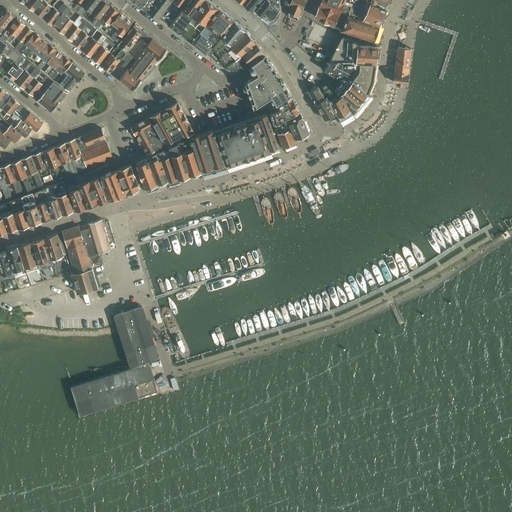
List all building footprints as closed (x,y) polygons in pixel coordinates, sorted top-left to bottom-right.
[(28,0),(26,4),(34,11),(42,0),(28,0)] [(42,0),(34,11),(43,17),(53,6),(48,2),(49,0),(42,0)] [(78,0),(79,1),(74,8),(78,11),(86,0),(78,0)] [(86,0),(78,11),(82,14),(87,8),(92,12),(100,0),(86,0)] [(96,15),(91,21),(96,25),(111,5),(104,0),(100,0),(92,12),(96,15)] [(147,0),(143,6),(148,11),(150,13),(158,18),(159,17),(160,18),(173,0),(147,0)] [(173,0),(160,18),(170,25),(189,0),(173,0)] [(189,0),(170,25),(180,33),(193,15),(205,0),(189,0)] [(205,0),(193,15),(180,33),(193,42),(206,25),(220,8),(209,0),(205,0)] [(247,0),(247,1),(244,4),(253,12),(256,8),(262,0),(247,0)] [(262,0),(256,8),(253,12),(254,12),(255,12),(262,18),(261,18),(262,19),(263,18),(268,22),(268,23),(270,24),(270,25),(271,24),(273,24),(274,23),(275,22),(276,21),(277,20),(277,19),(278,18),(279,17),(279,16),(280,14),(280,13),(280,12),(280,10),(279,9),(280,8),(279,0),(262,0)] [(306,0),(288,0),(289,6),(291,7),(289,11),(290,12),(290,16),(298,19),(299,15),(300,16),(306,0)] [(321,0),(319,6),(335,13),(336,9),(359,17),(362,12),(367,0),(321,0)] [(367,0),(362,12),(360,18),(380,26),(381,26),(387,11),(375,6),(378,0),(377,0),(370,0),(371,0),(370,0),(367,0)] [(409,0),(406,6),(412,11),(418,0),(409,0)] [(54,6),(44,18),(52,25),(68,6),(64,2),(58,10),(54,6)] [(96,25),(95,25),(99,28),(102,24),(107,28),(112,23),(120,13),(111,5),(96,25)] [(68,6),(52,25),(55,28),(64,35),(74,23),(74,22),(66,15),(71,9),(68,6)] [(319,6),(315,16),(315,17),(328,22),(329,22),(341,28),(343,22),(345,17),(342,16),(335,13),(319,6)] [(206,25),(193,42),(207,53),(210,49),(223,35),(235,21),(220,8),(206,25)] [(0,23),(2,25),(0,27),(0,35),(2,37),(17,18),(15,17),(16,16),(7,9),(0,17),(0,23)] [(118,28),(111,37),(117,42),(125,33),(132,24),(132,23),(120,13),(112,23),(118,28)] [(74,23),(64,35),(73,41),(82,29),(86,25),(89,22),(82,17),(80,15),(74,22),(74,23)] [(342,28),(341,30),(375,42),(380,26),(363,20),(358,18),(348,15),(342,28)] [(17,18),(2,37),(6,41),(12,33),(17,36),(26,25),(17,17),(17,18)] [(210,49),(207,53),(216,61),(232,45),(246,31),(235,21),(223,35),(210,49)] [(21,40),(15,48),(20,51),(35,31),(26,25),(17,36),(21,40)] [(134,25),(123,40),(128,44),(124,49),(126,51),(127,52),(131,47),(143,32),(139,30),(140,28),(136,25),(135,26),(134,25)] [(83,30),(74,42),(82,49),(91,37),(83,30)] [(35,31),(20,51),(23,54),(29,46),(33,50),(43,37),(35,31)] [(145,49),(137,59),(149,69),(157,59),(159,60),(167,50),(145,31),(140,37),(150,44),(145,49)] [(232,45),(216,61),(225,69),(237,59),(241,55),(243,53),(256,42),(246,31),(232,45)] [(91,37),(82,49),(92,57),(102,44),(105,40),(107,37),(103,34),(98,41),(92,36),(91,37)] [(342,37),(331,60),(332,61),(337,61),(351,61),(354,61),(357,61),(356,61),(356,63),(361,63),(376,64),(377,64),(378,47),(359,45),(359,43),(359,42),(354,40),(343,36),(342,37)] [(43,37),(33,50),(35,52),(40,56),(44,59),(38,66),(42,68),(46,63),(46,64),(48,62),(57,50),(50,44),(43,37)] [(107,37),(105,40),(113,47),(116,44),(107,37)] [(0,58),(1,57),(0,56),(0,55),(2,53),(5,53),(16,61),(21,55),(12,48),(0,38),(0,58)] [(237,59),(225,69),(227,70),(229,71),(232,72),(235,72),(237,72),(240,71),(242,70),(244,69),(245,69),(251,64),(253,63),(265,53),(264,52),(256,42),(243,53),(241,55),(237,59)] [(102,44),(92,57),(100,64),(101,63),(110,51),(102,44)] [(396,70),(394,82),(399,83),(406,84),(408,72),(409,72),(411,49),(399,47),(396,70)] [(112,53),(102,65),(111,72),(120,60),(121,60),(126,53),(121,49),(116,56),(115,56),(112,53)] [(51,64),(45,71),(49,75),(52,71),(55,68),(65,56),(57,50),(48,62),(51,64)] [(128,70),(120,79),(133,90),(142,79),(141,79),(149,69),(137,59),(129,52),(124,58),(127,61),(123,66),(128,70)] [(249,79),(245,81),(256,110),(277,104),(292,96),(285,83),(279,73),(276,69),(273,65),(273,64),(272,63),(271,61),(269,58),(266,55),(265,53),(253,63),(254,64),(256,67),(258,70),(259,72),(249,79)] [(9,69),(6,74),(15,81),(24,69),(19,65),(24,58),(21,55),(9,69)] [(56,74),(53,77),(57,81),(63,74),(65,71),(72,62),(65,56),(55,68),(58,71),(56,74)] [(330,61),(324,69),(325,69),(325,70),(337,77),(343,77),(348,77),(350,79),(354,82),(368,94),(369,93),(373,81),(375,72),(376,66),(376,64),(361,63),(356,63),(356,61),(357,61),(354,61),(351,61),(337,61),(332,61),(331,60),(330,61)] [(68,74),(60,83),(70,91),(78,82),(86,72),(72,62),(65,71),(68,74)] [(26,70),(16,82),(25,89),(35,77),(35,78),(41,71),(37,68),(31,74),(26,70)] [(35,77),(25,89),(33,96),(34,96),(39,90),(43,84),(49,77),(46,74),(40,82),(35,78),(35,77)] [(336,90),(335,90),(338,92),(342,96),(344,98),(345,99),(351,111),(352,110),(354,113),(359,110),(366,102),(368,96),(367,95),(368,94),(354,82),(350,79),(348,77),(343,77),(343,81),(336,90)] [(39,90),(34,96),(38,100),(51,111),(63,97),(64,98),(68,93),(54,81),(43,94),(39,90)] [(328,83),(321,88),(325,97),(327,96),(328,98),(333,94),(332,93),(333,93),(335,91),(328,83)] [(0,107),(10,95),(0,86),(0,107)] [(310,91),(316,102),(317,103),(321,110),(326,118),(336,113),(331,103),(330,100),(328,98),(327,96),(325,97),(321,88),(320,89),(318,86),(310,91)] [(271,106),(270,106),(271,109),(271,112),(274,121),(275,123),(286,118),(287,117),(288,117),(300,110),(292,96),(277,104),(271,106)] [(336,97),(330,100),(331,103),(336,113),(341,121),(353,114),(351,111),(345,99),(344,98),(342,96),(342,97),(339,98),(337,99),(336,97)] [(12,97),(3,109),(7,113),(4,117),(7,120),(10,116),(14,112),(21,104),(12,97)] [(151,115),(150,116),(166,144),(177,138),(181,135),(195,132),(184,110),(178,100),(164,108),(161,110),(151,115)] [(21,104),(14,112),(33,129),(37,131),(43,123),(31,112),(27,117),(21,112),(25,107),(21,104)] [(288,118),(288,120),(291,128),(292,128),(296,139),(308,134),(310,134),(309,131),(304,119),(305,119),(300,110),(288,117),(288,118)] [(14,112),(10,116),(15,120),(11,124),(23,134),(26,137),(33,129),(14,112)] [(265,114),(215,131),(226,164),(242,159),(243,161),(257,156),(261,155),(261,154),(266,153),(271,151),(271,150),(279,148),(279,147),(274,137),(265,114)] [(150,116),(131,126),(147,154),(166,144),(150,116)] [(286,118),(275,123),(275,124),(278,133),(279,133),(278,133),(283,145),(284,147),(297,142),(296,139),(292,128),(291,128),(288,120),(288,118),(288,117),(287,117),(286,118)] [(0,129),(12,140),(16,143),(23,134),(11,124),(7,129),(0,122),(0,129)] [(102,128),(83,135),(89,149),(107,142),(106,139),(106,138),(102,128)] [(0,129),(0,144),(1,145),(5,148),(12,140),(0,129)] [(203,134),(192,138),(194,145),(195,148),(196,148),(198,156),(202,170),(203,171),(204,176),(228,169),(226,164),(215,131),(204,134),(203,134)] [(83,135),(76,138),(88,168),(114,158),(107,142),(89,149),(83,135)] [(76,138),(66,142),(66,143),(76,171),(77,172),(88,168),(76,138)] [(170,147),(169,148),(171,155),(173,158),(175,166),(178,176),(179,179),(180,183),(182,183),(192,180),(204,176),(202,172),(203,171),(202,170),(198,156),(196,148),(195,148),(194,145),(192,138),(190,139),(180,142),(170,147)] [(66,143),(42,151),(48,166),(48,168),(62,163),(66,162),(67,162),(72,174),(77,172),(76,171),(66,143)] [(168,148),(159,151),(169,182),(170,186),(179,183),(180,183),(179,179),(178,176),(175,166),(173,158),(171,155),(169,148),(168,148)] [(42,151),(32,155),(37,170),(48,166),(42,151)] [(157,152),(148,156),(148,158),(149,161),(150,164),(152,169),(152,170),(157,183),(158,185),(169,182),(159,151),(157,152)] [(32,155),(21,159),(27,175),(33,173),(38,187),(43,185),(38,171),(37,170),(32,155)] [(148,156),(136,162),(137,164),(141,175),(147,189),(158,185),(157,183),(152,170),(152,169),(150,164),(149,161),(148,158),(148,156)] [(21,159),(11,163),(17,180),(22,178),(27,191),(33,189),(32,187),(27,175),(21,159)] [(11,163),(0,167),(7,183),(12,181),(15,186),(17,193),(22,191),(21,190),(19,185),(18,182),(17,180),(11,163)] [(109,164),(98,168),(110,200),(127,194),(127,193),(118,169),(108,173),(109,164)] [(127,166),(118,169),(127,193),(138,189),(133,175),(130,167),(129,165),(127,166)] [(0,167),(0,186),(2,186),(7,199),(12,197),(7,184),(7,183),(0,167)] [(98,168),(86,172),(98,204),(98,205),(110,200),(98,168)] [(86,172),(75,177),(76,180),(87,208),(98,204),(86,172)] [(76,180),(66,184),(77,211),(87,208),(76,180)] [(45,189),(43,189),(46,197),(47,201),(52,218),(63,215),(58,200),(57,198),(56,195),(56,193),(55,192),(53,186),(45,189)] [(67,188),(55,192),(56,193),(56,195),(57,198),(58,200),(63,215),(74,212),(71,202),(69,196),(67,188)] [(33,193),(22,197),(24,203),(24,205),(25,208),(25,209),(28,216),(28,217),(30,225),(38,223),(42,221),(39,212),(37,205),(37,204),(36,200),(33,193)] [(22,197),(10,201),(13,211),(14,212),(16,220),(19,228),(28,226),(30,225),(28,217),(28,216),(25,209),(25,208),(24,205),(24,203),(22,197)] [(10,201),(0,205),(0,207),(2,213),(6,227),(8,232),(19,229),(19,228),(16,220),(14,212),(13,211),(10,201)] [(47,201),(37,204),(37,205),(39,212),(42,221),(42,222),(45,221),(52,218),(47,201)] [(89,224),(80,227),(89,255),(102,251),(111,248),(102,219),(88,223),(89,224)] [(79,225),(61,231),(75,272),(93,267),(89,255),(80,227),(79,225)] [(58,233),(44,237),(53,264),(67,259),(58,233)] [(44,237),(31,242),(39,268),(53,264),(44,237)] [(31,242),(18,246),(25,267),(27,272),(39,268),(31,242)] [(18,246),(6,250),(14,270),(13,271),(15,276),(27,272),(25,267),(18,246)] [(6,250),(0,251),(0,266),(3,276),(4,279),(5,282),(12,279),(14,285),(18,284),(15,276),(13,271),(14,270),(6,250)] [(102,251),(89,255),(93,267),(104,264),(101,255),(103,255),(102,251)] [(75,272),(71,273),(72,275),(75,283),(76,288),(78,293),(99,287),(93,267),(75,272)] [(142,306),(116,315),(120,326),(120,327),(122,332),(122,334),(123,337),(128,352),(132,365),(143,362),(152,359),(158,357),(158,356),(154,344),(142,306)] [(130,368),(71,386),(80,415),(139,397),(158,391),(154,378),(149,362),(130,368)]
